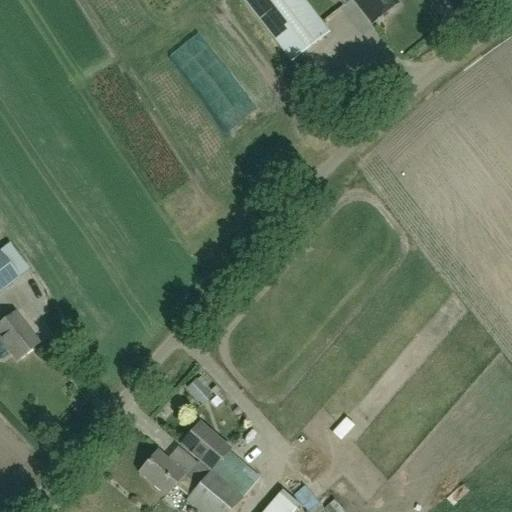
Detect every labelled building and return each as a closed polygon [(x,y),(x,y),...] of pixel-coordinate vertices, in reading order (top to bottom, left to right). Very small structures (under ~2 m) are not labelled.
[(243,0),(242,2),(291,64),(329,35),(301,0),(243,0)] [(372,25),(397,5),(393,0),(337,0),(344,8),(353,1),(372,25)] [(0,292),(18,279),(0,254),(0,292)] [(0,359),(3,360),(11,354),(17,362),(39,344),(16,314),(3,324),(0,325),(0,359)] [(202,382),(193,389),(206,407),(215,400),(202,382)] [(230,451),(199,424),(180,447),(198,462),(210,473),(227,486),(239,472),(223,458),(230,451)] [(246,479),(239,472),(227,486),(210,473),(198,462),(186,477),(158,452),(148,464),(139,474),(165,497),(175,486),(189,498),(186,501),(198,511),(231,511),(259,480),(251,473),(246,479)] [(301,511),(303,510),(286,494),(269,511),(301,511)]
